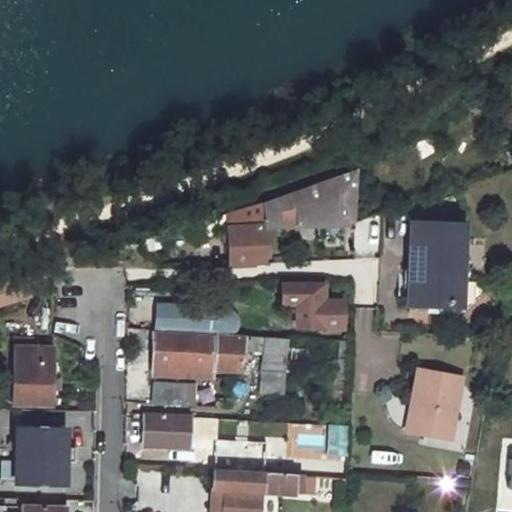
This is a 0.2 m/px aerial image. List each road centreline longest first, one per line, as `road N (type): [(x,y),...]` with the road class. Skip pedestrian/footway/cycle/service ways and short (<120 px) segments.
road 1 (unknown): [(94,306),(135,274),(349,272),(363,284),(362,342)]
road 2 (residential): [(107,511),(111,358),(88,288)]
